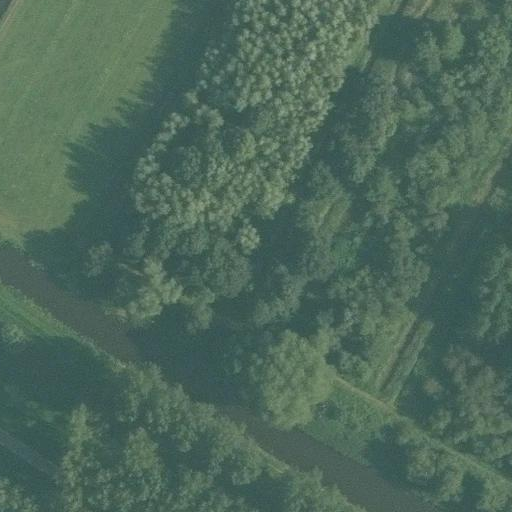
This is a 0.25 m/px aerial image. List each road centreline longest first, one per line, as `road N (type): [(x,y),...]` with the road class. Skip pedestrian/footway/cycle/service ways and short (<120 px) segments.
road 1 (track): [(346,511),(0,303)]
road 2 (unclassified): [(110,511),(0,435)]
